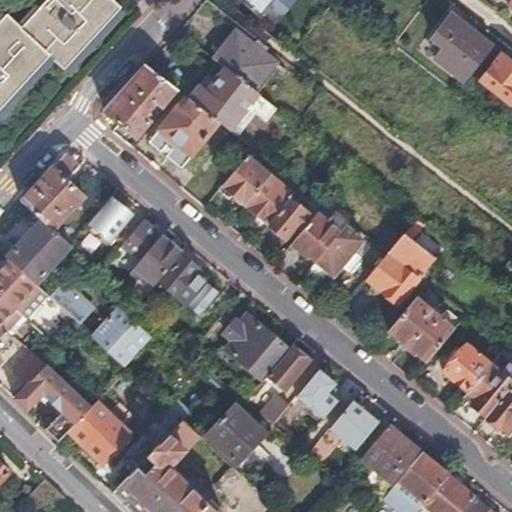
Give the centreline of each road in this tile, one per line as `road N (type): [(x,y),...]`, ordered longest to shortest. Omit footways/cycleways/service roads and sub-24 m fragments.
road 1 (residential): [(70,125),(511,494)]
road 2 (residential): [(179,0),(70,125)]
road 3 (residential): [(0,418),(97,511)]
